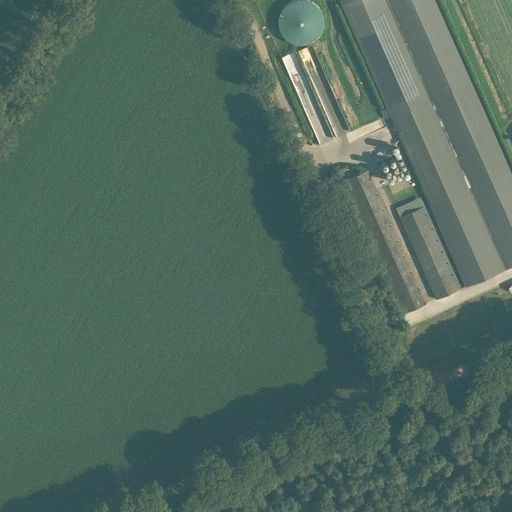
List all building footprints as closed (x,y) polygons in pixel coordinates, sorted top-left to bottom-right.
[(282,34),(284,37),(286,39),(288,40),(289,41),(292,42),(294,43),(295,44),(296,44),(299,44),(301,44),(302,44),(306,43),(310,42),(314,40),(317,37),(320,34),(322,30),(323,26),(323,22),(323,18),(322,13),(320,10),(317,6),(314,3),(311,1),(307,0),(293,0),(290,1),(287,3),(283,6),(281,10),(279,14),(278,18),(278,22),(278,26),(280,30),(282,34)] [(339,0),(465,285),(511,264),(511,174),(435,0),(339,0)] [(389,147),(376,153),(380,160),(393,155),(389,147)] [(343,181),(402,313),(427,302),(368,170),(343,181)] [(399,216),(435,298),(461,287),(424,205),(399,216)]
